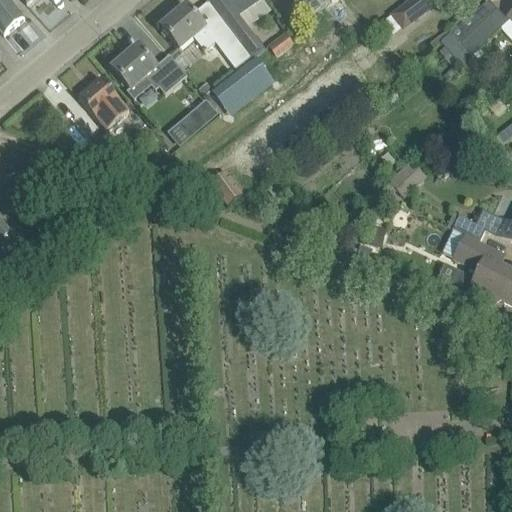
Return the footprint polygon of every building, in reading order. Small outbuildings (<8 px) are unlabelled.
[(0,0),(0,33),(4,39),(24,23),(6,0),(0,0)] [(19,0),(27,8),(35,0),(19,0)] [(216,0),(209,6),(222,24),(240,48),(250,60),(263,50),(248,29),(241,19),(263,2),(261,0),(216,0)] [(436,0),(412,0),(390,17),(391,18),(399,28),(436,0)] [(472,34),(496,11),(491,5),(490,4),(494,0),(483,0),(488,5),(477,14),(470,13),(449,34),(460,45),(472,34)] [(186,10),(161,31),(174,47),(179,52),(193,40),(205,54),(214,46),(235,72),(250,60),(240,48),(222,24),(207,34),(186,10)] [(496,11),(472,34),(460,45),(449,34),(447,33),(430,46),(434,51),(440,45),(444,49),(439,54),(451,67),(456,62),(461,68),(473,56),(477,60),(483,55),(479,51),(484,47),(494,38),(501,31),(508,24),(506,21),(496,11)] [(287,38),(269,51),(276,60),(293,48),(287,38)] [(130,93),(127,96),(134,104),(151,89),(155,93),(158,91),(165,99),(187,80),(183,75),(170,60),(156,72),(138,51),(125,63),(122,60),(112,69),(115,72),(113,73),(130,93)] [(255,62),(211,96),(224,112),(267,77),(255,62)] [(79,102),(95,121),(106,135),(129,115),(115,98),(102,83),(79,102)] [(181,125),(193,138),(218,116),(206,103),(181,125)] [(502,149),(511,141),(511,128),(496,140),(502,149)] [(103,143),(84,159),(108,167),(118,171),(122,167),(117,160),(103,143)] [(386,184),(401,203),(427,182),(412,163),(386,184)] [(497,172),(494,177),(500,181),(503,176),(497,172)] [(223,173),(208,187),(226,207),(242,193),(223,173)] [(278,206),(289,198),(280,185),(269,193),(278,206)] [(511,230),(481,215),(475,227),(453,216),(447,231),(465,239),(479,246),(485,234),(511,246),(511,230)] [(0,240),(10,233),(0,221),(0,240)] [(511,276),(499,271),(505,260),(479,247),(479,246),(465,239),(454,263),(479,275),(477,281),(472,278),(471,280),(458,274),(448,294),(463,301),(464,298),(488,310),(492,301),(511,309),(511,276)] [(360,248),(357,258),(369,262),(372,252),(360,248)]
